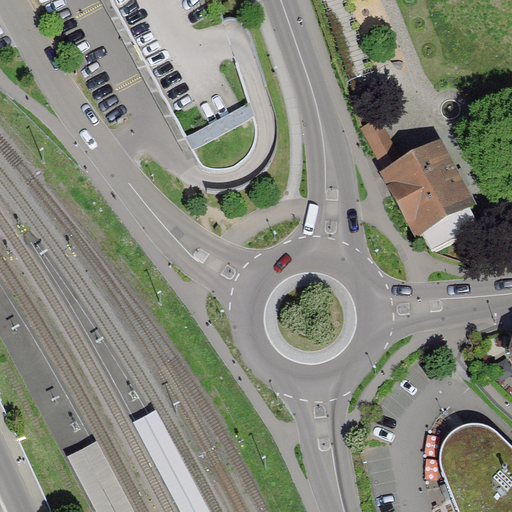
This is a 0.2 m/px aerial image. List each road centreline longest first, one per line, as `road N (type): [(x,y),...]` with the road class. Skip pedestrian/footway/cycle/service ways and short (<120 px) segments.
road 1 (secondary): [(288,0),(325,105),(329,143)]
road 2 (secondary): [(373,334),(501,295)]
road 3 (secondary): [(501,295),(368,285)]
road 4 (secondary): [(353,262),(350,210),(329,143)]
